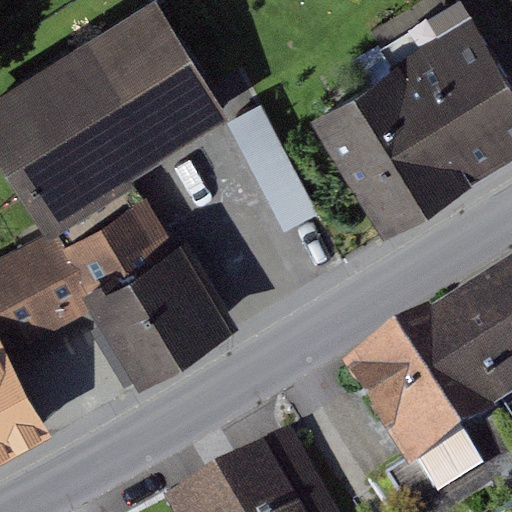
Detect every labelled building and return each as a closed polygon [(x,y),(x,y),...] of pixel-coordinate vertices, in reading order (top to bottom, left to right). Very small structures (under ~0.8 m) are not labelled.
[(174,7),(0,111),(0,135),(59,234),(140,186),(244,124),(174,7)] [(331,120),(398,232),(511,163),(511,59),(491,25),(331,120)] [(106,312),(145,379),(223,335),(140,186),(59,234),(106,312)] [(59,234),(0,265),(0,308),(25,355),(106,312),(59,234)] [(511,290),(362,384),(422,479),(511,423),(511,290)] [(0,466),(65,432),(25,355),(0,308),(0,466)] [(188,511),(304,511),(274,461),(188,511)]
